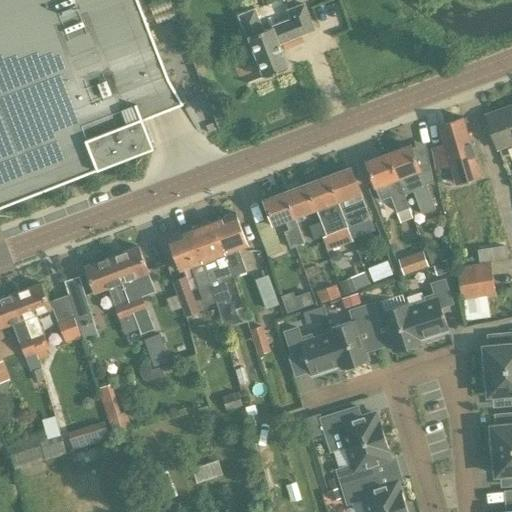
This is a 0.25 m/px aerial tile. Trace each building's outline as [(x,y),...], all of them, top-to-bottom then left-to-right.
[(0,0),(0,206),(154,147),(143,119),(162,112),(181,105),(183,104),(168,79),(137,0),(0,0)] [(291,21),(262,32),(254,10),(238,16),(247,38),(248,37),(264,78),(288,68),(279,44),(312,30),(303,5),(287,11),(291,21)] [(511,145),(511,120),(507,107),(485,116),(498,150),(511,145)] [(435,172),(450,166),(456,186),(480,177),(463,119),(438,128),(444,146),(432,150),(435,172)] [(425,183),(432,180),(429,164),(419,168),(410,146),(388,154),(408,208),(409,208),(403,194),(413,190),(422,214),(435,209),(425,183)] [(366,163),(376,189),(380,200),(391,196),(397,212),(408,208),(388,154),(366,163)] [(351,168),(329,176),(338,202),(348,198),(358,223),(370,219),(351,168)] [(338,202),(329,176),(307,185),(316,210),(326,236),(348,228),(338,202)] [(295,218),(316,210),(307,185),(286,193),(295,218)] [(304,243),(295,218),(286,193),(263,201),(272,227),(285,222),(295,246),(304,243)] [(272,227),(269,218),(267,212),(252,218),(263,246),(279,240),(274,226),(273,226),(272,227)] [(221,219),(213,223),(214,225),(225,255),(233,276),(245,271),(237,250),(238,250),(247,246),(235,214),(221,219)] [(326,236),(320,222),(308,227),(313,241),(326,236)] [(198,228),(191,231),(192,233),(204,263),(212,283),(210,284),(216,304),(230,299),(223,279),(233,276),(225,255),(214,225),(213,223),(205,226),(198,228)] [(183,234),(169,239),(181,271),(191,268),(198,288),(210,284),(212,283),(204,263),(192,233),(191,231),(183,234)] [(132,279),(149,273),(139,247),(112,257),(135,319),(147,314),(139,294),(138,294),(132,279)] [(442,260),(438,248),(426,252),(430,264),(442,260)] [(422,251),(397,259),(403,275),(427,266),(422,251)] [(94,294),(108,288),(125,334),(138,329),(134,319),(135,319),(112,257),(84,268),(94,294)] [(389,260),(370,267),(375,280),(394,273),(389,260)] [(486,300),(495,299),(490,265),(458,270),(465,314),(488,310),(486,300)] [(344,292),(370,283),(366,272),(340,281),(344,292)] [(269,274),(257,278),(268,307),(279,303),(269,274)] [(199,310),(186,275),(172,281),(185,316),(199,310)] [(425,299),(426,303),(408,309),(407,305),(406,305),(419,345),(420,345),(419,343),(449,333),(441,308),(452,304),(444,281),(432,285),(435,295),(425,299)] [(81,336),(68,295),(48,301),(42,283),(15,294),(40,359),(48,356),(45,349),(48,348),(43,334),(42,334),(36,315),(52,309),(64,343),(81,336)] [(284,296),(288,311),(315,304),(311,289),(284,296)] [(40,359),(15,294),(0,299),(0,328),(12,324),(19,343),(30,371),(40,368),(39,360),(40,359)] [(86,296),(70,300),(78,326),(93,321),(86,296)] [(394,353),(419,345),(406,305),(382,313),(379,302),(366,306),(374,330),(385,326),(394,353)] [(353,322),(330,330),(343,370),(368,362),(359,335),(370,331),(363,308),(350,312),(353,322)] [(263,325),(250,329),(257,355),(270,351),(263,325)] [(342,370),(343,370),(330,330),(329,330),(331,335),(312,341),(311,336),(301,339),(297,329),(285,333),(292,357),(304,353),(312,378),(342,368),(342,370)] [(170,359),(160,331),(143,337),(153,365),(170,359)] [(481,359),(482,373),(511,370),(511,334),(509,334),(510,346),(484,349),(485,358),(481,359)] [(3,360),(0,360),(0,381),(10,378),(3,360)] [(511,370),(482,373),(483,387),(488,387),(489,397),(511,394),(511,370)] [(125,420),(123,411),(121,411),(113,383),(100,386),(110,424),(125,420)] [(341,432),(346,449),(384,437),(377,414),(360,419),(357,408),(320,419),(325,433),(326,436),(341,432)] [(325,433),(320,419),(319,414),(305,419),(311,438),(325,433)] [(67,432),(73,450),(110,438),(104,420),(67,432)] [(489,453),(511,450),(511,426),(492,428),(492,438),(488,438),(489,453)] [(8,446),(14,468),(66,454),(60,432),(8,446)] [(337,471),(342,488),(379,477),(375,466),(391,461),(384,437),(346,449),(352,466),(337,471)] [(511,450),(489,453),(491,467),(495,467),(496,476),(511,474),(511,450)] [(199,480),(224,473),(219,458),(195,466),(199,480)] [(382,487),(379,477),(342,488),(347,505),(362,500),(365,511),(386,511),(405,506),(398,482),(382,487)]
